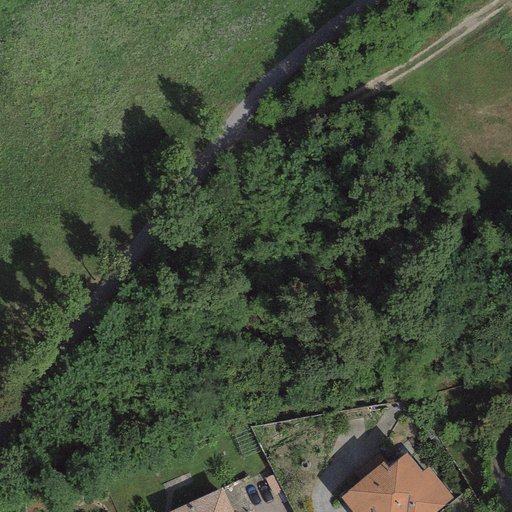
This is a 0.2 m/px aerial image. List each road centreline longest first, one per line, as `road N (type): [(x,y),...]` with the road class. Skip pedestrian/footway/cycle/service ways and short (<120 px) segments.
road 1 (unclassified): [(367,0),(282,70),(145,236),(0,433)]
road 2 (track): [(0,475),(223,399),(511,325)]
